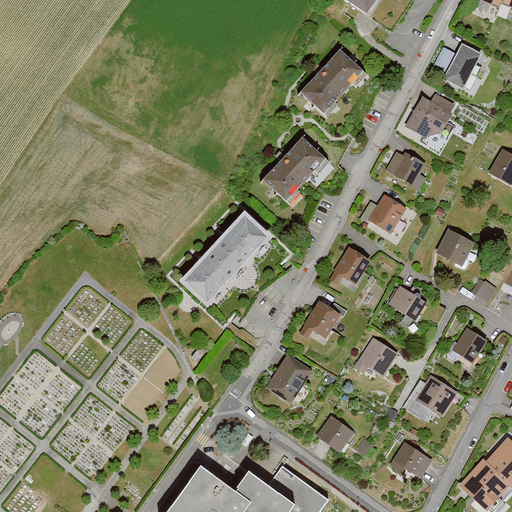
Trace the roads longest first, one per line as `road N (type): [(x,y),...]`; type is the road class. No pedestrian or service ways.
road 1 (motorway): [(511,88),(172,260),(0,358)]
road 2 (motorway): [(0,444),(511,181)]
road 3 (residential): [(455,0),(269,345),(229,403)]
road 4 (residential): [(229,403),(383,511)]
road 5 (residential): [(511,366),(434,511)]
road 6 (residential): [(229,403),(149,511)]
